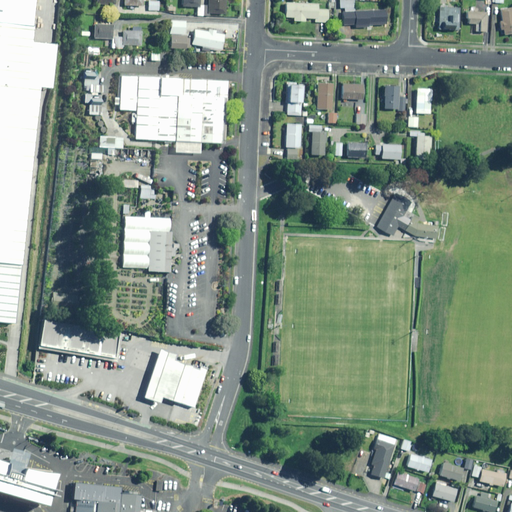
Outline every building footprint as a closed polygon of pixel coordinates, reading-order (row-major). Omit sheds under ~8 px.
[(123,0),(123,9),(133,9),(133,6),(142,7),(141,0),(123,0)] [(223,0),(207,0),(207,14),(224,15),(223,0)] [(383,10),(353,11),(352,0),(350,0),(351,0),(338,1),(338,8),(343,8),(343,12),(340,12),(341,25),(353,25),(353,28),(367,28),(367,25),(384,25),(383,10)] [(158,2),(147,1),(147,11),(157,11),(158,2)] [(316,5),(284,3),(283,18),(292,18),(292,22),(303,22),(304,19),(314,19),(313,23),(326,23),(326,10),(316,10),(316,5)] [(457,7),(437,7),(437,18),(433,18),(433,24),(436,24),(436,30),(456,31),(457,7)] [(511,34),(511,16),(511,9),(499,10),(500,22),(497,22),(498,30),(501,30),(501,36),(511,34)] [(484,32),(485,13),(463,12),(463,19),(465,19),(465,24),(473,25),(472,32),(484,32)] [(32,24),(0,20),(0,321),(13,323),(38,85),(50,86),(55,43),(30,41),(32,24)] [(183,22),(169,21),(167,34),(170,34),(169,42),(164,42),(163,51),(170,52),(170,48),(185,50),(186,36),(182,36),(183,22)] [(112,40),(112,30),(112,25),(94,24),(93,39),(112,40)] [(191,37),(190,45),(212,48),(212,51),(220,52),(222,35),(214,34),(214,31),(207,30),(206,32),(192,30),(191,37)] [(121,45),(139,46),(140,32),(122,31),(121,40),(121,45)] [(97,73),(84,72),(83,87),(96,87),(97,73)] [(135,113),(134,141),(219,144),(222,81),(176,79),(176,78),(119,76),(117,113),(135,113)] [(287,101),(301,102),(302,84),(286,83),(285,101),(287,101)] [(332,84),(317,83),(316,109),(331,110),(332,84)] [(363,99),(363,84),(341,84),(341,99),(363,99)] [(398,87),(384,86),(383,109),(397,110),(398,87)] [(430,89),(416,88),(416,97),(417,97),(416,113),(429,114),(430,89)] [(99,95),(82,95),(82,103),(89,104),(89,105),(99,106),(99,95)] [(301,102),(287,101),(287,116),(300,116),(301,102)] [(337,123),(337,113),(328,113),(328,123),(337,123)] [(365,114),(356,114),(356,124),(364,124),(365,114)] [(301,124),(286,124),(285,147),(300,148),(301,124)] [(322,126),(310,125),(309,131),(311,131),(310,154),(324,155),(326,134),(321,133),(322,126)] [(421,131),(410,131),(410,135),(415,136),(414,159),(430,160),(431,134),(420,133),(421,131)] [(365,144),(347,143),(346,157),(365,158),(365,144)] [(399,160),(400,146),(376,145),(376,155),(381,155),(381,159),(399,160)] [(113,148),(91,147),(90,154),(113,155),(113,148)] [(137,188),(137,181),(119,180),(118,187),(137,188)] [(149,186),(139,186),(138,199),(153,199),(154,191),(149,191),(149,186)] [(395,193),(378,226),(395,235),(400,225),(420,235),(437,238),(439,226),(424,223),(406,214),(412,202),(395,193)] [(168,235),(169,220),(126,218),(123,218),(120,266),(148,268),(148,272),(166,273),(168,235)] [(75,296),(51,292),(49,306),(72,310),(75,296)] [(42,320),(37,346),(114,358),(118,333),(42,320)] [(175,355),(158,349),(142,398),(159,404),(161,397),(179,403),(191,367),(173,361),(175,355)] [(199,370),(192,368),(180,403),(193,408),(206,369),(200,367),(199,370)] [(392,446),(375,440),(371,449),(374,450),(369,465),(371,466),(368,475),(381,479),(392,446)] [(410,443),(402,440),(399,449),(407,452),(410,443)] [(0,498),(39,510),(48,477),(38,476),(25,474),(15,472),(19,456),(2,451),(0,458),(0,498)] [(429,460),(407,455),(404,467),(426,472),(429,460)] [(471,460),(464,458),(461,469),(469,470),(471,460)] [(461,468),(440,463),(436,476),(457,482),(461,468)] [(500,488),(503,473),(494,471),(494,473),(479,470),(480,468),(472,466),(470,476),(477,478),(476,482),(500,488)] [(416,480),(396,473),(391,485),(412,492),(416,480)] [(73,500),(71,511),(135,511),(137,494),(118,492),(118,486),(70,481),(68,499),(73,500)] [(424,486),(417,483),(414,492),(421,494),(424,486)] [(454,490),(432,484),(429,496),(451,502),(454,490)] [(487,500),(488,495),(478,493),(478,494),(474,493),(470,508),(485,511),(491,511),(494,502),(487,500)]
